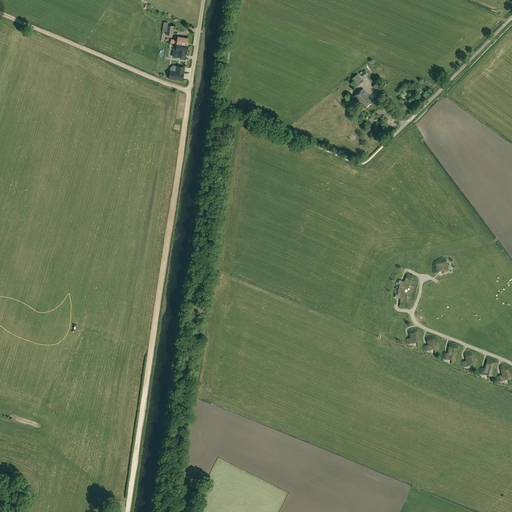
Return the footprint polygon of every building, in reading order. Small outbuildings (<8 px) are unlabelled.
[(170,43),(176,44),(187,45),(188,39),(177,37),(177,40),(171,40),(170,43)] [(187,51),(187,46),(187,45),(176,44),(175,50),(173,49),(172,55),(174,57),(178,57),(180,57),(180,59),(183,59),(184,58),(185,58),(186,51),(187,51)] [(170,72),(169,80),(183,82),(184,68),(176,67),(176,72),(170,72)] [(358,74),(351,79),(357,86),(363,81),(358,74)] [(382,89),(377,83),(373,87),(378,93),(382,89)] [(361,97),(366,93),(363,89),(354,97),(360,104),(364,100),(361,97)] [(374,101),(366,93),(361,97),(364,100),(360,104),(365,109),(374,101)] [(438,272),(442,271),(442,270),(443,270),(444,275),(451,274),(446,258),(440,260),(441,264),(436,265),(438,272)] [(411,300),(412,293),(415,287),(412,286),(414,281),(407,278),(405,281),(407,282),(406,282),(406,283),(401,280),(398,286),(396,291),(395,297),(401,298),(401,299),(399,299),(399,302),(406,304),(407,299),(411,300)] [(408,330),(408,331),(409,333),(410,334),(410,337),(411,337),(412,338),(406,339),(407,344),(420,342),(421,340),(420,330),(417,329),(408,330)] [(425,337),(426,338),(426,339),(426,340),(427,341),(428,344),(429,344),(429,345),(423,346),(424,351),(438,349),(439,347),(438,338),(436,336),(433,336),(425,337)] [(448,342),(449,343),(449,344),(449,345),(449,346),(448,352),(449,353),(443,352),(442,358),(455,361),(457,360),(461,348),(459,345),(449,342),(448,342)] [(464,353),(464,354),(464,355),(465,355),(465,356),(466,360),(467,360),(467,361),(461,362),(462,367),(476,365),(477,363),(477,362),(475,352),(472,351),(465,352),(464,353)] [(486,357),(486,359),(487,360),(487,361),(485,368),(486,368),(486,369),(480,367),(479,373),(492,377),(494,376),(498,363),(497,360),(487,356),(486,357)] [(500,364),(499,366),(500,368),(501,369),(502,374),(503,374),(503,375),(497,376),(498,382),(511,379),(511,371),(511,368),(502,363),(500,364)]
